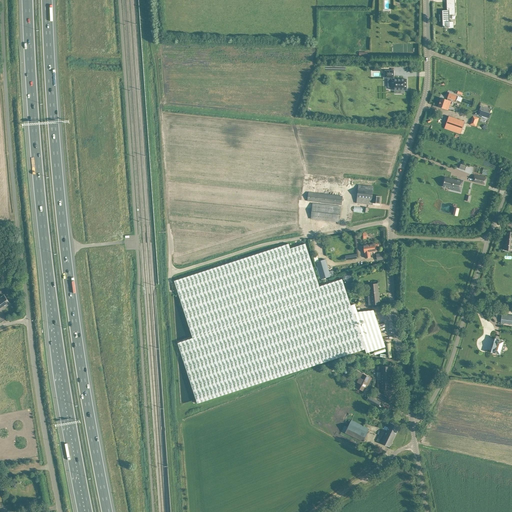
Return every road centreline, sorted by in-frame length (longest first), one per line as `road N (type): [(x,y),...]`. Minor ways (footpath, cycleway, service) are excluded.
road 1 (motorway): [(106,511),(64,248),(45,0)]
road 2 (motorway): [(26,0),(47,266),(86,511)]
road 3 (unclassified): [(29,321),(1,0)]
road 4 (unknown): [(390,218),(180,271),(172,223)]
road 5 (unclassified): [(413,429),(447,367),(486,240)]
road 6 (tertiary): [(413,429),(389,235)]
road 7 (unclassified): [(60,511),(29,321)]
road 8 (tertiary): [(389,235),(427,87),(426,51)]
